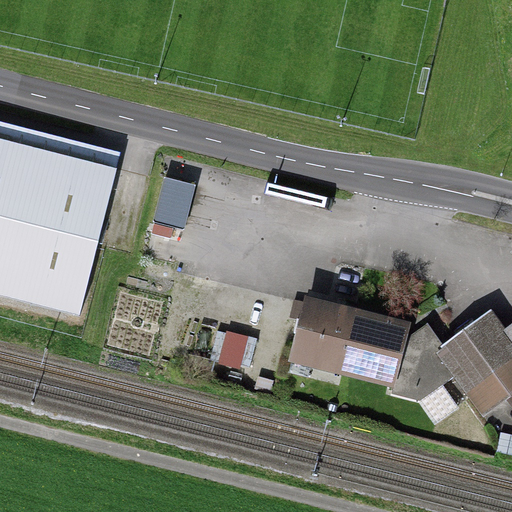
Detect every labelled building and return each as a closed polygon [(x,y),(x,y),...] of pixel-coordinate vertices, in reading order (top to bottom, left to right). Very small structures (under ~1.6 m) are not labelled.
[(121,157),(0,125),(0,299),(79,320),(121,157)] [(194,188),(165,181),(155,224),(184,231),(194,188)] [(335,375),(353,310),(307,298),(290,365),(335,375)] [(353,310),(335,375),(394,392),(391,399),(420,406),(453,382),(434,354),(441,349),(426,327),(408,339),(412,325),(353,310)] [(481,420),(511,398),(511,327),(504,334),(490,314),(441,349),(434,354),(453,382),(481,420)]
